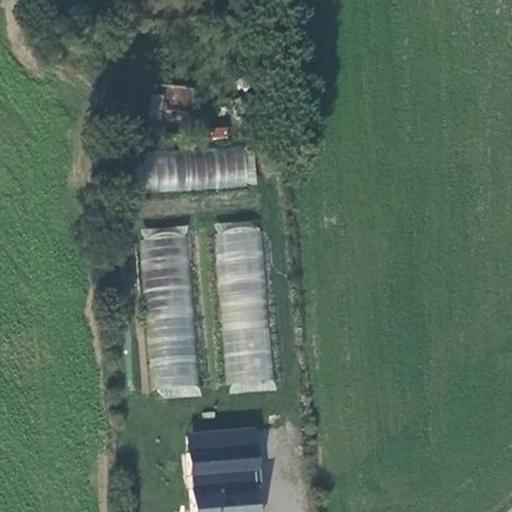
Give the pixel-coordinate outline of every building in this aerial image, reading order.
[(161,98),(151,97),(147,126),(157,128),(159,110),(161,98)] [(144,188),(254,190),(255,151),(145,149),(144,188)] [(211,235),(226,388),(274,384),(260,231),(211,235)] [(137,241),(152,394),(200,390),(187,237),(137,241)] [(186,453),(190,511),(256,511),(254,487),(259,486),(256,447),(186,453)]
